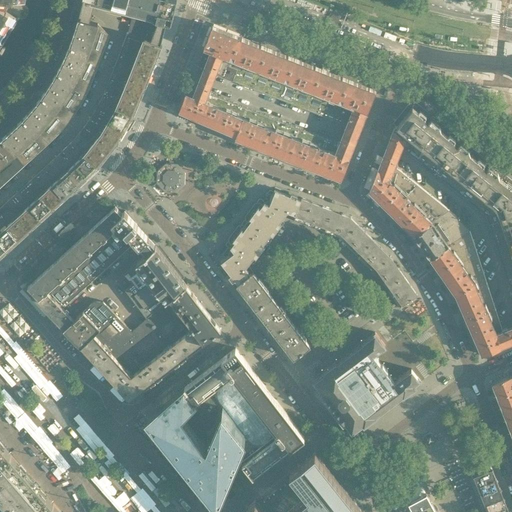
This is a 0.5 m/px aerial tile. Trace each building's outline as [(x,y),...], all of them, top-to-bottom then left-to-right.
[(0,0),(0,45),(2,47),(3,46),(0,44),(0,41),(4,36),(8,38),(8,37),(4,35),(9,27),(13,30),(14,29),(10,26),(14,18),(18,21),(19,20),(3,10),(7,2),(24,6),(25,5),(20,4),(20,0),(0,0)] [(170,26),(176,0),(87,0),(93,1),(93,0),(95,0),(97,0),(96,4),(111,8),(110,12),(131,17),(128,31),(161,44),(166,25),(170,26)] [(100,58),(109,37),(109,35),(98,23),(78,18),(69,46),(100,58)] [(240,37),(212,26),(204,47),(211,50),(201,75),(213,79),(215,74),(224,77),(229,66),(240,37)] [(151,73),(162,45),(161,44),(128,31),(122,46),(116,60),(151,73)] [(267,47),(240,37),(229,66),(236,69),(232,80),(252,88),(267,47)] [(88,89),(100,58),(69,46),(63,59),(57,72),(88,89)] [(294,58),(267,47),(252,88),(279,98),(294,58)] [(322,68),(294,58),(279,98),(306,109),(322,68)] [(145,87),(151,73),(116,60),(111,74),(105,88),(139,101),(145,87)] [(236,69),(229,66),(224,77),(232,80),(236,69)] [(349,79),(322,68),(306,109),(333,120),(349,79)] [(80,104),(88,89),(57,72),(49,84),(41,96),(71,118),(80,104)] [(213,79),(201,75),(200,79),(198,83),(193,96),(186,93),(179,110),(208,123),(218,96),(208,92),(212,83),(213,79)] [(368,111),(376,90),(374,89),(349,79),(333,120),(346,125),(354,106),(367,111),(368,111)] [(134,114),(139,101),(105,88),(101,100),(94,111),(125,129),(134,114)] [(60,132),(71,118),(41,96),(32,108),(22,118),(48,143),(60,132)] [(247,108),(218,96),(208,123),(236,135),(247,108)] [(357,135),(367,111),(354,106),(346,125),(344,130),(357,135)] [(418,159),(442,129),(433,122),(431,124),(428,122),(429,120),(428,120),(427,119),(425,117),(424,118),(421,116),(422,113),(413,106),(395,129),(405,139),(402,146),(418,159)] [(273,118),(247,108),(236,135),(235,138),(262,148),(273,118)] [(119,140),(125,129),(94,111),(88,121),(79,131),(108,154),(119,140)] [(48,143),(22,118),(17,124),(1,138),(24,166),(48,143)] [(300,128),(273,118),(262,148),(288,158),(300,128)] [(326,138),(300,128),(288,158),(314,169),(326,138)] [(405,139),(395,129),(394,129),(387,147),(400,152),(402,146),(405,139)] [(451,137),(442,129),(418,159),(447,182),(471,153),(462,146),(460,148),(459,147),(457,146),(459,144),(458,144),(456,142),(454,141),(455,141),(454,140),(453,142),(451,140),(450,139),(451,137)] [(357,135),(344,130),(343,134),(339,143),(326,138),(314,169),(341,179),(349,159),(348,158),(356,139),(357,135)] [(108,154),(79,131),(71,142),(62,150),(87,176),(100,164),(108,154)] [(24,166),(1,138),(0,139),(0,182),(2,185),(24,166)] [(374,195),(400,169),(394,165),(398,156),(400,152),(387,147),(385,151),(378,168),(370,187),(368,190),(374,194),(374,195)] [(87,176),(62,150),(40,171),(64,197),(87,176)] [(471,153),(447,182),(477,206),(500,177),(491,169),(490,171),(487,169),(488,168),(487,167),(484,165),(484,164),(483,164),(482,165),(479,163),(481,161),(471,153)] [(167,168),(163,172),(161,173),(161,181),(166,187),(174,187),(175,187),(177,189),(181,185),(180,182),(181,174),(175,168),(167,168)] [(421,187),(400,169),(374,195),(394,215),(421,187)] [(64,197),(40,171),(17,191),(42,218),(64,197)] [(510,184),(500,177),(477,206),(487,214),(491,226),(511,219),(511,190),(511,189),(511,187),(511,189),(508,186),(510,184)] [(184,194),(189,189),(184,184),(179,189),(184,194)] [(421,187),(394,215),(414,234),(449,209),(421,187)] [(294,217),(301,199),(274,188),(272,194),(268,193),(263,200),(264,202),(263,204),(259,202),(255,202),(280,221),(286,213),(294,217)] [(42,218),(17,191),(0,207),(0,217),(19,239),(42,218)] [(301,198),(301,199),(294,217),(304,221),(312,202),(301,198)] [(255,258),(275,232),(282,223),(280,221),(255,202),(245,216),(245,220),(249,223),(246,226),(243,224),(238,225),(228,238),(253,257),(255,258)] [(312,202),(304,221),(315,225),(322,206),(312,202)] [(115,206),(101,219),(127,248),(134,242),(114,219),(122,213),(115,206)] [(333,210),(322,206),(315,225),(325,229),(333,210)] [(449,209),(414,234),(430,258),(449,245),(470,230),(449,209)] [(124,210),(122,213),(114,219),(134,242),(139,246),(146,254),(156,244),(149,237),(124,210)] [(338,212),(333,210),(325,229),(330,231),(336,233),(350,217),(338,212)] [(0,256),(19,239),(0,217),(0,256)] [(350,217),(336,233),(339,234),(344,239),(358,224),(350,217)] [(127,248),(101,219),(86,232),(113,262),(127,248)] [(511,219),(491,226),(502,262),(511,258),(511,219)] [(366,232),(358,224),(344,239),(352,246),(366,232)] [(470,230),(449,245),(430,258),(447,282),(479,259),(470,230)] [(113,262),(86,232),(71,246),(98,275),(113,262)] [(366,232),(352,246),(359,254),(373,240),(366,232)] [(247,265),(253,257),(228,238),(229,242),(232,245),(230,247),(228,246),(223,254),(225,257),(220,260),(238,283),(253,272),(247,265)] [(373,240),(359,254),(367,262),(381,248),(373,240)] [(186,284),(156,244),(146,254),(124,274),(132,282),(125,289),(147,318),(166,300),(186,284)] [(98,275),(71,246),(42,272),(69,302),(98,275)] [(390,256),(381,248),(367,262),(375,269),(390,256)] [(390,256),(375,269),(381,278),(397,267),(390,256)] [(511,258),(502,262),(511,291),(511,258)] [(479,259),(447,282),(456,294),(461,307),(491,294),(479,259)] [(397,267),(381,278),(388,288),(404,276),(397,267)] [(69,302),(42,272),(25,288),(35,299),(45,289),(63,307),(69,302)] [(253,272),(238,283),(237,284),(256,309),(272,297),(253,272)] [(132,282),(124,274),(117,280),(125,289),(132,282)] [(404,276),(388,288),(394,296),(410,285),(404,276)] [(99,328),(81,346),(129,399),(221,328),(186,284),(166,300),(147,318),(132,331),(115,314),(99,328)] [(410,285),(394,296),(400,306),(417,294),(410,285)] [(68,313),(63,307),(45,289),(35,299),(57,322),(64,328),(74,319),(68,313)] [(491,294),(461,307),(473,332),(500,321),(491,294)] [(291,321),(279,306),(276,301),(272,297),(256,309),(260,314),(275,334),(291,321)] [(94,301),(74,319),(64,328),(81,346),(99,328),(115,314),(103,301),(94,301)] [(310,346),(291,321),(275,334),(294,358),(310,346)] [(511,341),(511,326),(503,330),(500,321),(473,332),(482,354),(502,346),(511,341)] [(325,372),(314,380),(321,390),(319,391),(343,423),(345,422),(352,431),(363,423),(364,425),(366,423),(368,425),(370,424),(369,423),(368,421),(370,419),(372,418),(373,420),(374,421),(375,420),(374,417),(376,415),(403,394),(403,395),(416,386),(414,383),(419,379),(411,368),(397,379),(396,378),(393,378),(392,379),(386,370),(387,369),(383,363),(382,364),(375,356),(376,355),(377,353),(376,352),(385,345),(375,332),(363,341),(363,342),(336,362),(336,361),(323,371),(325,372)] [(253,448),(238,461),(253,481),(304,438),(234,347),(183,387),(199,406),(214,394),(253,448)] [(511,403),(511,375),(511,376),(511,375),(493,382),(503,407),(511,403)] [(184,386),(180,381),(170,390),(174,395),(184,386)] [(238,457),(244,445),(222,415),(206,452),(182,422),(198,409),(182,388),(145,418),(215,502),(217,504),(238,457)] [(511,403),(503,407),(511,431),(511,403)] [(0,440),(0,511),(61,511),(47,495),(0,440)] [(320,511),(321,511),(363,511),(315,451),(289,471),(308,494),(285,511),(266,511),(255,498),(238,511),(320,511)] [(476,481),(477,485),(496,478),(489,459),(481,462),(481,464),(478,465),(478,464),(470,467),(474,478),(476,481)] [(460,466),(451,470),(467,508),(476,504),(460,466)] [(496,478),(477,485),(481,495),(499,487),(496,478)] [(499,487),(481,495),(484,504),(503,497),(499,487)] [(414,511),(431,503),(426,494),(408,503),(412,511),(414,511)] [(503,497),(484,504),(487,511),(491,511),(507,506),(503,497)] [(435,511),(431,503),(414,511),(435,511)]
